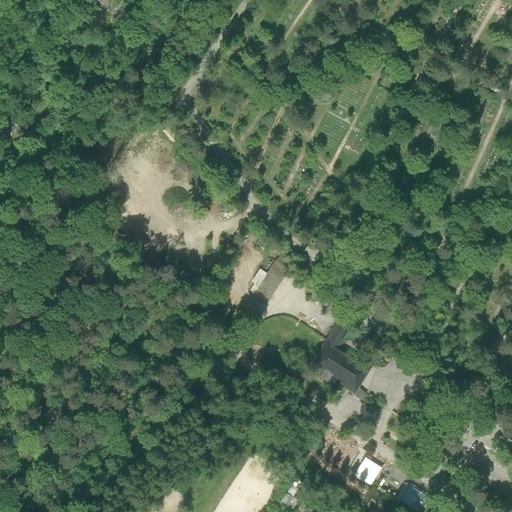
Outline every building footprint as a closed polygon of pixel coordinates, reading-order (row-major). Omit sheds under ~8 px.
[(263,267),(250,289),(271,301),(288,274),(274,266),(271,271),(263,267)] [(338,300),(326,292),(319,304),(327,308),(326,310),(331,313),(332,312),(331,311),(338,300)] [(341,317),(328,339),(327,338),(310,366),(322,374),(321,377),(327,381),(329,378),(340,385),(354,394),(380,354),(371,348),(361,365),(351,359),(336,350),(359,313),(338,300),(331,311),(332,312),(341,317)] [(273,361),(284,345),(270,336),(259,353),(273,361)] [(383,470),(366,459),(354,476),(372,487),(383,470)] [(406,483),(396,499),(417,511),(422,511),(431,499),(406,483)]
